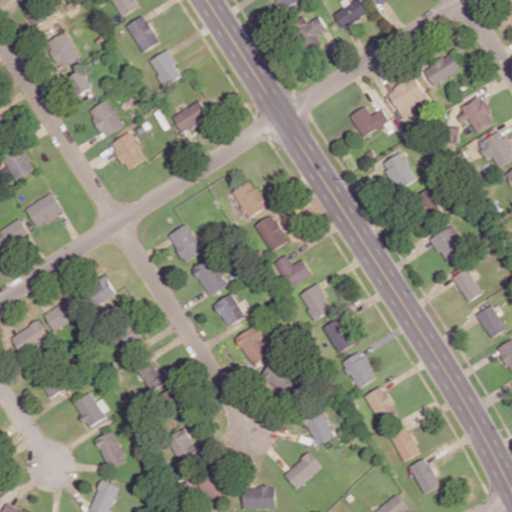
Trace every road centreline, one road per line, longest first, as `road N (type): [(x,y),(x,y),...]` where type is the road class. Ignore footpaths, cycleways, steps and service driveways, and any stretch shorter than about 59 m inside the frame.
road 1 (tertiary): [(511,488),(208,0)]
road 2 (residential): [(461,0),(0,298)]
road 3 (residential): [(118,221),(252,432)]
road 4 (residential): [(118,221),(0,37)]
